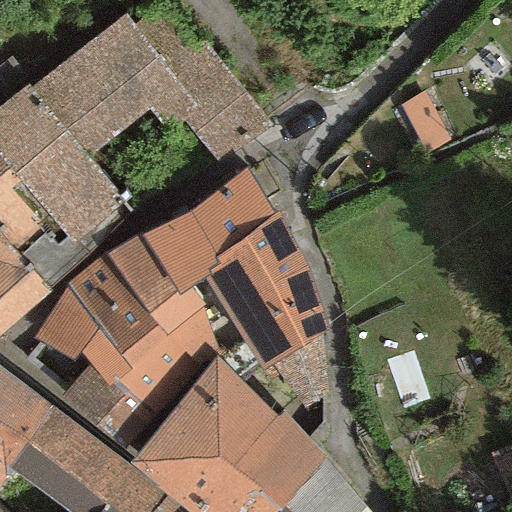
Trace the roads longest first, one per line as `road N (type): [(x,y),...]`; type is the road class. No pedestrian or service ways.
road 1 (unclassified): [(298,156),(459,0)]
road 2 (unknown): [(206,0),(254,68),(298,156)]
